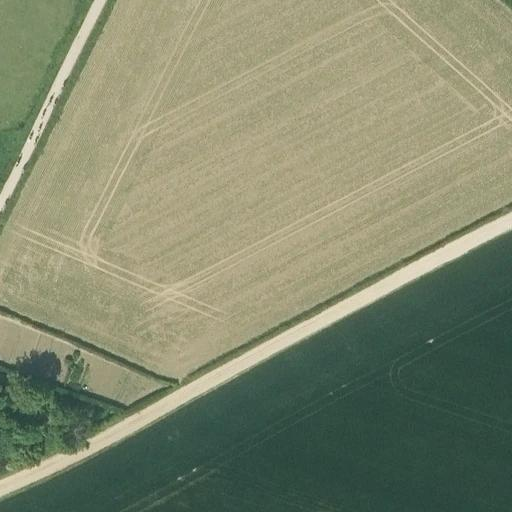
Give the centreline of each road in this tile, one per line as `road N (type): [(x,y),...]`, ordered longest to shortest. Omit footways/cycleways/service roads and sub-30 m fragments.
road 1 (track): [(511,219),(0,486)]
road 2 (track): [(0,200),(101,0)]
